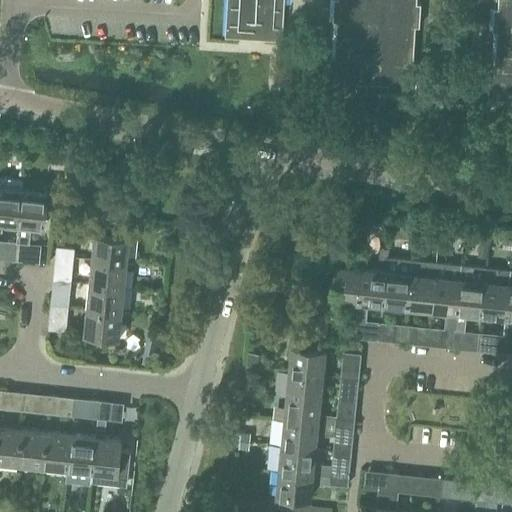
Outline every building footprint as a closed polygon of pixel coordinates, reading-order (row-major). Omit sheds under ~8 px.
[(511,0),(227,0),(225,36),(281,39),(283,0),(334,0),(333,21),(337,21),(335,58),(330,57),(328,88),(356,90),(357,82),(388,84),(387,92),(415,93),(417,63),(413,63),(415,26),(419,26),(420,4),(416,3),(416,0),(498,0),(498,9),(494,8),(493,31),(497,31),(494,68),(490,67),(488,98),(511,99),(511,0)] [(0,220),(18,223),(23,180),(23,178),(0,175),(0,220)] [(23,180),(18,223),(16,241),(25,242),(29,242),(31,224),(44,225),(47,190),(24,188),(25,180),(23,180)] [(403,231),(402,237),(411,238),(411,232),(412,226),(404,225),(403,231)] [(129,236),(94,233),(91,258),(126,262),(126,264),(134,264),(135,261),(126,260),(129,236)] [(480,239),(479,244),(488,245),(488,240),(488,237),(480,236),(480,239)] [(8,240),(5,257),(15,258),(16,241),(8,240)] [(24,259),(25,242),(16,241),(15,258),(24,259)] [(75,247),(57,244),(55,254),(73,256),(75,247)] [(55,262),(73,264),(73,256),(55,254),(55,262)] [(387,269),(383,303),(407,306),(412,260),(388,257),(388,259),(387,262),(387,269)] [(126,262),(91,258),(89,283),(123,286),(126,264),(126,262)] [(432,309),(437,262),(431,262),(412,260),(407,306),(432,309)] [(457,311),(462,265),(444,263),(437,262),(432,309),(457,311)] [(336,264),(333,298),(358,301),(361,266),(336,264)] [(465,321),(467,321),(468,312),(481,314),(486,267),(462,265),(457,311),(454,329),(453,347),(461,348),(465,321)] [(366,310),(368,310),(369,302),(383,303),(387,269),(361,266),(358,301),(356,319),(354,336),(363,337),(366,310)] [(506,316),(511,270),(486,267),(481,314),(506,316)] [(511,270),(506,316),(504,334),(502,352),(511,353),(511,341),(511,270)] [(129,310),(121,309),(123,286),(89,283),(86,307),(121,311),(121,312),(129,313),(129,310)] [(69,296),(51,294),(50,303),(68,305),(69,296)] [(49,312),(67,314),(68,305),(50,303),(49,312)] [(118,336),(121,312),(121,311),(86,307),(84,332),(118,336)] [(346,318),(345,336),(354,336),(356,319),(346,318)] [(396,323),(394,341),(404,342),(405,324),(396,323)] [(413,343),(414,325),(405,324),(404,342),(413,343)] [(446,328),(444,346),(453,347),(454,329),(446,328)] [(288,346),(291,346),(288,370),(323,374),(326,349),(313,347),(315,335),(290,332),(288,346)] [(495,333),(493,351),(502,352),(504,334),(495,333)] [(157,363),(159,352),(158,352),(143,350),(141,361),(156,363),(157,363)] [(247,353),(246,366),(266,368),(267,361),(260,360),(261,355),(247,353)] [(360,369),(341,367),(340,376),(359,378),(360,369)] [(323,374),(288,370),(286,394),(320,398),(323,374)] [(340,384),(358,387),(359,378),(340,376),(340,384)] [(0,406),(7,408),(9,390),(0,388),(0,406)] [(49,394),(41,393),(39,411),(47,412),(49,394)] [(56,413),(59,395),(49,394),(47,412),(56,413)] [(336,416),(328,415),(328,414),(319,413),(320,398),(286,394),(283,419),(353,427),(354,418),(336,416)] [(88,416),(97,417),(99,399),(89,398),(88,416)] [(105,418),(107,400),(99,399),(97,417),(105,418)] [(103,436),(105,418),(97,417),(95,435),(91,470),(89,470),(88,478),(90,478),(90,480),(125,484),(129,452),(129,451),(119,450),(120,438),(103,436)] [(326,434),(326,433),(334,434),(352,436),(353,427),(283,419),(281,444),(315,448),(316,432),(326,434)] [(0,460),(17,462),(21,427),(0,424),(0,460)] [(21,427),(17,462),(40,464),(42,465),(46,430),(21,427)] [(40,464),(39,473),(43,473),(44,465),(67,467),(70,432),(46,430),(42,465),(40,464)] [(88,478),(89,470),(91,470),(95,435),(92,435),(70,432),(67,467),(65,479),(90,482),(90,480),(90,478),(88,478)] [(278,469),(312,472),(330,474),(331,465),(313,463),(315,448),(281,444),(278,469)] [(348,476),(349,467),(331,465),(330,474),(348,476)] [(275,494),(310,498),(311,482),(320,483),(320,481),(347,484),(348,476),(330,474),(312,472),(278,469),(275,494)] [(377,498),(376,507),(361,505),(359,511),(385,511),(390,472),(381,471),(379,489),(378,498),(377,498)] [(396,500),(397,491),(399,473),(390,472),(385,511),(410,511),(410,510),(396,509),(397,500),(396,500)] [(430,476),(428,494),(437,495),(439,477),(430,476)] [(448,478),(439,477),(437,495),(446,496),(448,478)] [(485,511),(486,500),(488,482),(479,481),(477,499),(476,508),(475,507),(474,511),(485,511)] [(495,501),(497,483),(488,482),(486,500),(495,501)] [(234,498),(232,511),(245,511),(247,500),(234,498)] [(257,511),(259,501),(247,500),(245,511),(257,511)] [(495,501),(486,500),(485,511),(495,511),(496,509),(494,509),(495,501)] [(269,511),(271,502),(259,501),(257,511),(269,511)] [(281,511),(283,503),(271,502),(269,511),(281,511)] [(293,511),(294,504),(283,503),(281,511),(293,511)]
